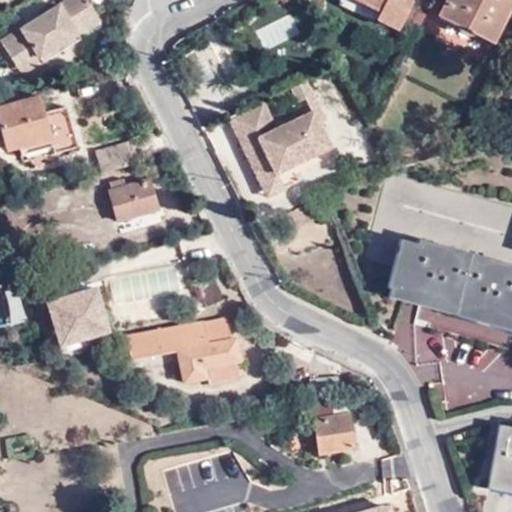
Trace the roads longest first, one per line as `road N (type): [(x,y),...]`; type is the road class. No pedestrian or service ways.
road 1 (residential): [(443,511),(392,362),(282,309),(257,281),(159,78),(152,35)]
road 2 (unknown): [(49,265),(240,245)]
